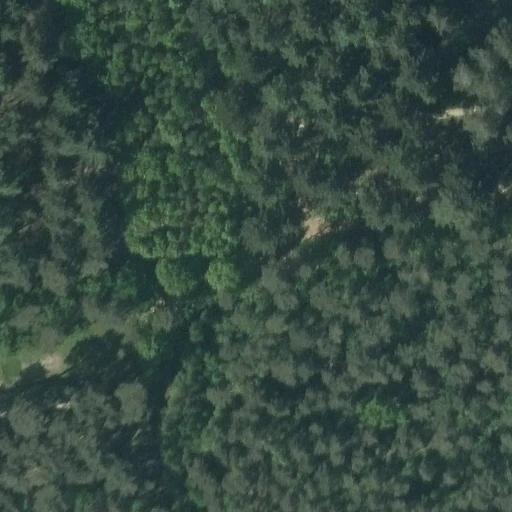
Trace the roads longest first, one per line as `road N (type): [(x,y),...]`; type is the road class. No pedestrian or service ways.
road 1 (track): [(314,228),(0,280)]
road 2 (track): [(65,0),(155,254)]
road 3 (track): [(314,228),(511,194)]
